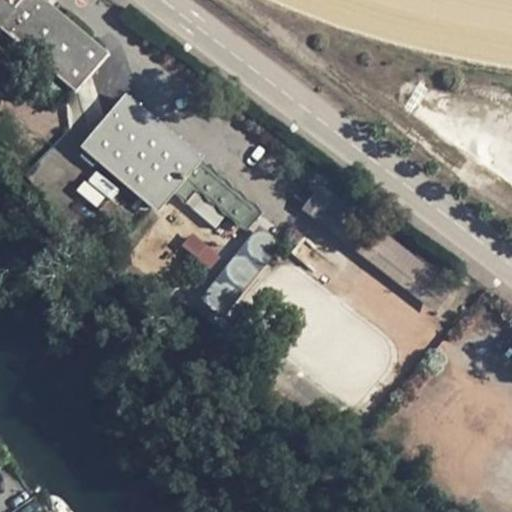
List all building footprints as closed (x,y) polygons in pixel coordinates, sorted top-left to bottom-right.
[(40,0),(22,0),(13,12),(0,2),(0,1),(0,31),(74,94),(106,56),(40,0)] [(13,12),(22,0),(1,0),(0,2),(13,12)] [(91,169),(98,161),(155,209),(170,192),(184,204),(195,195),(251,238),(266,214),(210,168),(208,163),(129,96),(79,158),(91,169)] [(326,187),(297,216),(442,320),(466,290),(326,187)] [(182,247),(213,266),(221,253),(190,233),(182,247)]
